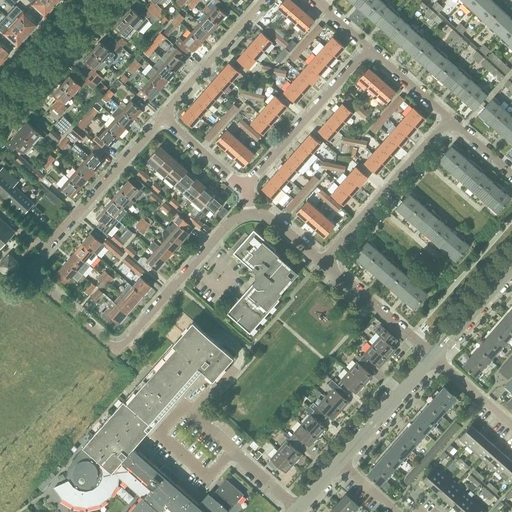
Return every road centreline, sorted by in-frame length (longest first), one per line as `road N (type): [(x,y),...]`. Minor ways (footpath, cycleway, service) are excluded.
road 1 (residential): [(250,211),(233,217),(118,355),(28,274),(164,117)]
road 2 (residential): [(449,120),(323,258)]
road 3 (residential): [(369,51),(245,190)]
road 4 (residential): [(233,453),(183,409),(161,434),(211,477)]
road 5 (residential): [(164,117),(267,0)]
road 6 (residential): [(323,258),(434,357)]
road 7 (residential): [(0,107),(97,0)]
road 8 (residential): [(342,460),(434,357)]
